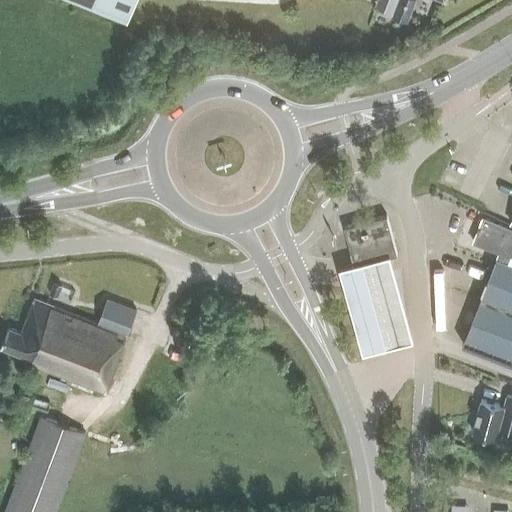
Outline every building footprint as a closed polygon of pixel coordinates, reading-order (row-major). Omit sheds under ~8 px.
[(79,0),(127,19),(134,0),(79,0)] [(398,0),(393,13),(392,15),(406,21),(414,0),(398,0)] [(397,253),(386,215),(343,227),(354,265),(397,253)] [(464,312),(461,321),(463,327),(468,329),(463,343),(511,362),(511,264),(506,263),(509,256),(511,256),(511,228),(482,217),(473,241),(498,251),(475,311),(470,309),(464,312)] [(389,252),(338,266),(362,352),(412,338),(389,252)] [(54,282),(49,294),(57,297),(62,286),(54,282)] [(0,346),(27,356),(24,362),(104,392),(127,334),(136,309),(107,298),(98,322),(34,298),(21,332),(8,327),(0,346)] [(503,405),(480,399),(471,431),(495,438),(496,431),(511,435),(511,396),(506,394),(503,405)] [(2,511),(55,511),(85,434),(40,416),(2,511)] [(455,502),(454,511),(470,511),(471,503),(455,502)]
